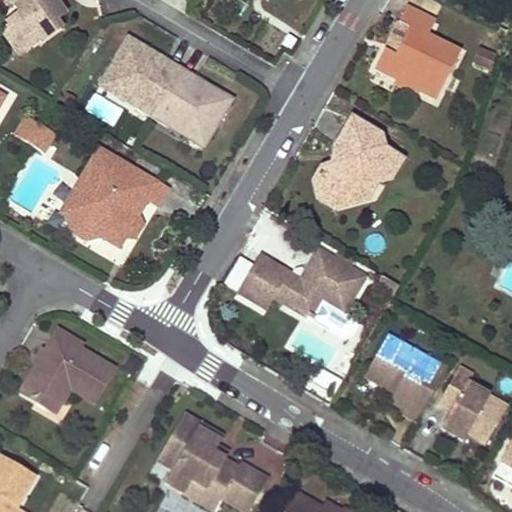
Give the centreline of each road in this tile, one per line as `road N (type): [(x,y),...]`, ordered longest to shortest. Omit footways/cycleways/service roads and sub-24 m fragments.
road 1 (residential): [(361,0),(190,273),(183,313)]
road 2 (residential): [(183,313),(197,352),(450,511)]
road 3 (unknown): [(88,495),(172,358),(183,313)]
road 4 (residential): [(183,313),(131,310),(36,258)]
